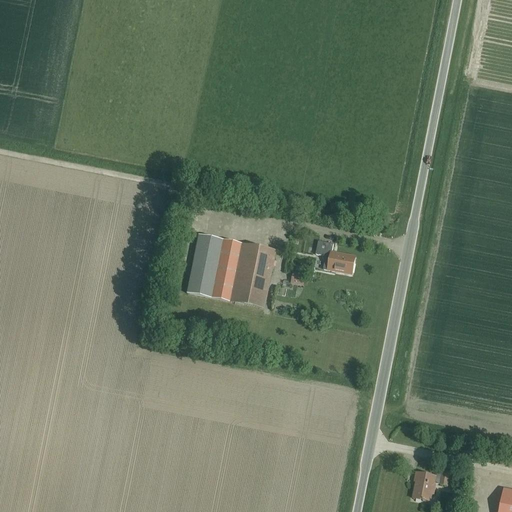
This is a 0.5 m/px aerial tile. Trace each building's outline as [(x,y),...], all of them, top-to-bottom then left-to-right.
[(263,310),(275,252),(198,237),(187,294),(263,310)] [(352,276),(355,258),(332,253),(333,245),(318,242),(315,255),(330,258),(328,271),(352,276)] [(306,277),(293,274),(292,282),(304,285),(306,277)] [(447,488),(450,476),(442,474),(442,475),(437,474),(436,478),(416,474),(414,483),(416,483),(413,500),(422,501),(422,502),(425,502),(430,503),(431,495),(433,496),(435,486),(447,488)] [(511,511),(511,492),(504,491),(499,511),(511,511)]
